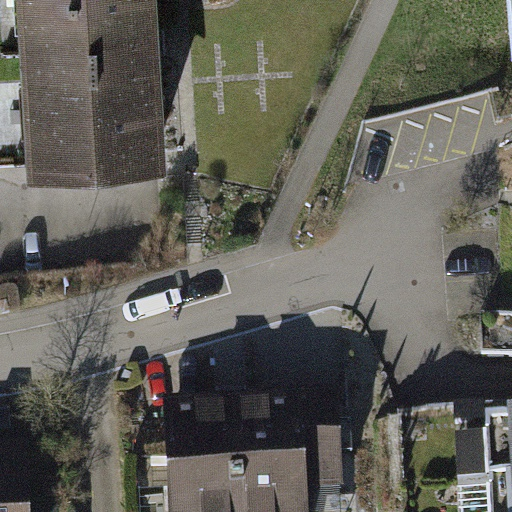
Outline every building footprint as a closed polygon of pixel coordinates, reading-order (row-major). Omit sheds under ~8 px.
[(148,0),(28,0),(34,98),(37,159),(157,153),(148,0)] [(0,161),(37,159),(34,98),(0,99),(0,161)] [(329,511),(324,402),(239,407),(244,511),(329,511)] [(244,511),(239,407),(155,411),(159,511),(244,511)] [(511,489),(511,435),(476,438),(480,492),(511,489)] [(27,511),(25,463),(0,463),(0,511),(27,511)] [(511,511),(511,489),(480,492),(481,511),(511,511)]
